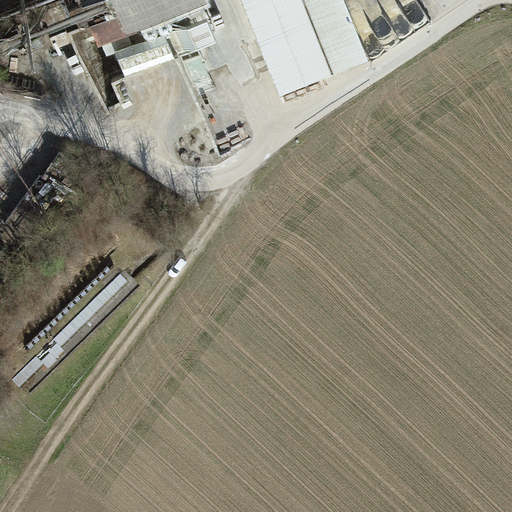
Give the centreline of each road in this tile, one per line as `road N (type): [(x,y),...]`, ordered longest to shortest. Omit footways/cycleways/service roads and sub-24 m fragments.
road 1 (track): [(0,158),(34,128),(106,137),(170,173),(208,182),(251,166),(482,0)]
road 2 (track): [(13,511),(251,166)]
